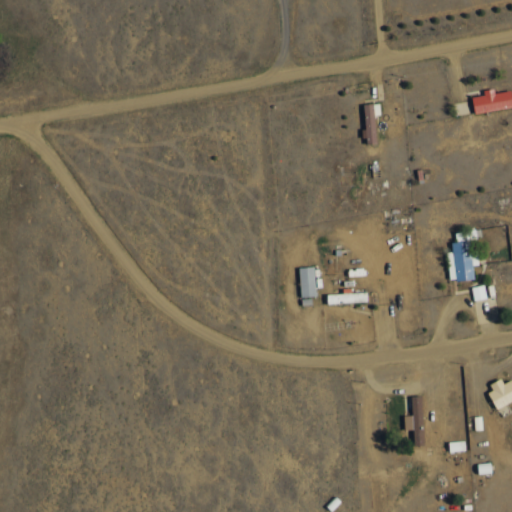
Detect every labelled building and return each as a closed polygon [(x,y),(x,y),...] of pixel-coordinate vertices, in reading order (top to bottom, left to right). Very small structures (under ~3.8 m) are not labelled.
[(511,107),(511,99),(511,90),(471,94),(473,112),(511,107)] [(379,103),(363,104),(364,142),(376,142),(375,114),(379,114),(379,103)] [(449,281),(473,278),(472,265),(478,264),(477,248),(473,249),(471,230),(455,231),(455,241),(451,241),(451,251),(447,252),(449,281)] [(313,266),(298,267),(300,297),(315,296),(313,266)] [(486,298),(483,284),(471,287),(473,300),(486,298)] [(366,292),(340,293),(341,302),(366,301),(366,292)] [(511,381),(511,379),(503,384),(500,378),(485,386),(497,408),(511,400),(511,381)] [(404,429),(413,429),(414,445),(423,445),(422,396),(411,396),(411,415),(404,415),(404,429)]
